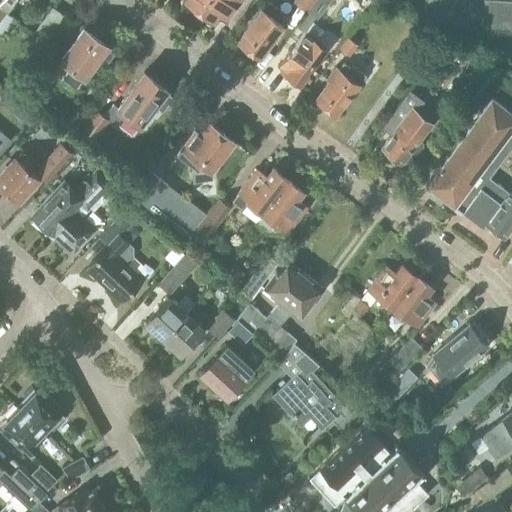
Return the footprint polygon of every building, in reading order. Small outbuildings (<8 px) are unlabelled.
[(0,0),(0,5),(7,11),(15,0),(0,0)] [(184,0),(198,9),(204,0),(184,0)] [(204,0),(198,9),(212,20),(220,10),(229,17),(241,0),(204,0)] [(307,10),(314,0),(297,0),(296,2),(306,11),(307,10)] [(314,0),(307,10),(317,18),(325,7),(330,0),(314,0)] [(511,0),(423,0),(422,16),(451,18),(450,23),(479,24),(479,30),(511,31),(511,0)] [(262,10),(261,9),(238,40),(260,56),(283,25),(283,24),(289,16),(268,1),(262,10)] [(376,1),(367,17),(408,42),(417,26),(376,1)] [(62,14),(51,6),(34,30),(44,38),(62,14)] [(279,65),(283,68),(280,71),(299,85),(321,56),(310,48),(324,29),(312,21),(279,65)] [(59,58),(62,60),(53,72),(75,88),(96,59),(103,64),(112,51),(106,46),(107,44),(82,26),(59,58)] [(51,47),(59,37),(53,32),(45,42),(51,47)] [(423,49),(416,59),(427,66),(433,56),(423,49)] [(481,84),(484,80),(489,66),(469,58),(462,76),(481,84)] [(33,101),(52,73),(36,61),(16,90),(33,101)] [(352,64),(350,67),(343,62),(338,69),(334,66),(325,79),(328,80),(315,98),(337,115),(359,84),(366,74),(352,64)] [(453,205),(511,124),(511,82),(493,68),(484,80),(481,84),(479,87),(489,95),(424,183),(453,205)] [(80,132),(92,141),(108,120),(116,126),(124,114),(141,126),(156,106),(162,111),(173,96),(167,91),(169,88),(144,69),(115,107),(112,104),(103,116),(97,111),(80,132)] [(383,126),(392,133),(382,147),(401,162),(411,150),(414,152),(419,152),(423,146),(422,142),(419,139),(431,123),(415,110),(423,100),(410,90),(383,126)] [(36,118),(25,108),(24,109),(19,115),(29,125),(36,118)] [(222,132),(220,128),(216,125),(213,125),(209,122),(200,134),(194,130),(176,154),(193,167),(191,170),(193,181),(212,178),(211,170),(233,140),(222,132)] [(511,124),(453,205),(462,211),(483,226),(485,222),(504,236),(511,224),(511,193),(489,176),(511,144),(511,124)] [(0,190),(1,189),(15,202),(38,176),(46,183),(72,153),(61,144),(45,161),(47,163),(42,169),(35,162),(36,161),(23,150),(0,175),(0,190)] [(73,190),(64,181),(31,217),(33,219),(32,221),(40,228),(42,226),(50,234),(52,233),(103,177),(94,168),(73,190)] [(254,172),(239,193),(238,192),(232,201),(242,208),(246,203),(261,214),(287,179),(273,169),(264,179),(254,172)] [(194,229),(205,214),(150,171),(131,196),(183,243),(194,229)] [(93,230),(80,217),(79,217),(110,183),(103,177),(52,233),(73,252),(93,230)] [(287,179),(261,214),(277,225),(276,227),(285,234),(288,229),(304,208),(295,202),(303,191),(287,179)] [(205,214),(194,229),(205,240),(231,206),(218,196),(205,214)] [(132,199),(109,223),(121,234),(135,219),(143,226),(151,216),(140,206),(132,199)] [(118,235),(87,268),(123,301),(144,278),(139,274),(138,276),(125,265),(133,257),(132,248),(118,235)] [(201,257),(189,247),(158,284),(170,294),(201,257)] [(267,254),(239,294),(249,301),(277,261),(267,254)] [(283,356),(294,341),(297,338),(280,324),(292,309),(301,316),(323,288),(284,258),(263,286),(279,299),(266,315),(248,301),(236,317),(263,341),(283,356)] [(368,289),(361,298),(353,308),(362,315),(369,305),(376,295),(393,308),(417,276),(402,265),(394,276),(385,269),(369,290),(368,289)] [(431,287),(417,276),(393,308),(417,326),(433,305),(423,297),(431,287)] [(353,308),(361,298),(353,293),(341,311),(348,316),(353,308)] [(163,337),(187,312),(169,296),(146,321),(163,337)] [(205,326),(217,337),(234,318),(222,307),(205,326)] [(204,328),(187,312),(163,337),(181,354),(204,328)] [(243,344),(253,332),(238,319),(227,330),(243,344)] [(435,353),(427,365),(443,384),(487,346),(468,325),(435,353)] [(400,370),(421,346),(410,336),(389,360),(400,370)] [(294,341),(283,356),(279,360),(287,369),(295,362),(303,371),(299,375),(296,372),(274,392),(292,411),(296,416),(297,415),(301,420),(310,411),(324,426),(336,415),(334,413),(340,407),(337,404),(340,401),(309,368),(316,362),(294,341)] [(254,368),(237,352),(228,344),(218,355),(217,354),(201,371),(229,397),(245,379),(244,378),(254,368)] [(389,406),(417,376),(407,367),(380,397),(389,406)] [(18,405),(44,430),(61,412),(48,399),(50,396),(50,393),(49,390),(47,388),(43,388),(41,389),(39,390),(38,389),(36,391),(33,389),(18,405)] [(347,399),(354,406),(344,416),(351,423),(366,407),(353,394),(347,399)] [(44,430),(18,405),(5,418),(7,421),(2,426),(29,453),(37,444),(33,441),(44,430)] [(511,411),(491,428),(480,437),(488,448),(487,449),(495,460),(508,451),(509,451),(511,448),(511,411)] [(366,425),(309,478),(334,505),(344,496),(347,499),(345,501),(341,511),(408,511),(428,493),(416,480),(422,474),(425,477),(426,476),(394,443),(394,444),(396,447),(390,452),(382,444),(383,443),(366,425)] [(82,456),(63,467),(70,478),(89,468),(82,456)] [(29,476),(44,491),(46,489),(47,489),(57,478),(40,463),(30,473),(31,474),(29,476)] [(10,475),(2,467),(0,465),(0,484),(2,483),(31,510),(39,501),(47,493),(44,491),(29,476),(18,466),(10,475)] [(464,497),(488,476),(479,466),(455,486),(464,497)] [(289,470),(280,479),(286,486),(296,477),(289,470)] [(99,511),(105,509),(100,499),(106,496),(100,485),(88,491),(88,490),(58,506),(59,507),(53,510),(54,511),(99,511)] [(506,511),(492,493),(483,500),(492,511),(506,511)] [(492,511),(483,500),(474,507),(477,511),(492,511)] [(39,501),(31,510),(28,511),(49,511),(50,511),(39,501)]
